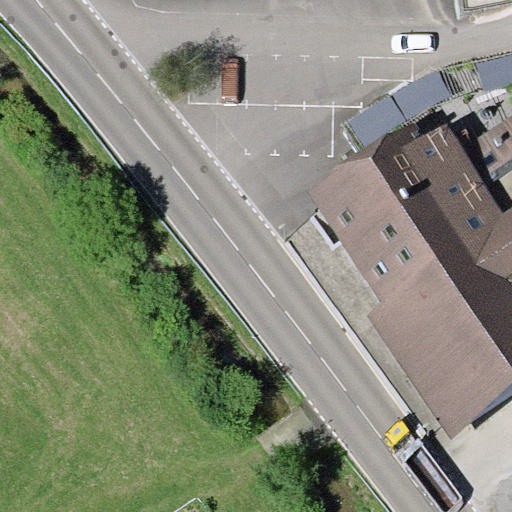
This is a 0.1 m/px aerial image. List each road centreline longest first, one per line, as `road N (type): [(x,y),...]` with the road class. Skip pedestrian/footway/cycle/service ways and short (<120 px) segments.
road 1 (secondary): [(434,511),(151,136),(37,0)]
road 2 (track): [(87,58),(117,37),(154,28),(467,37),(511,28)]
road 3 (track): [(191,489),(277,454),(353,397)]
